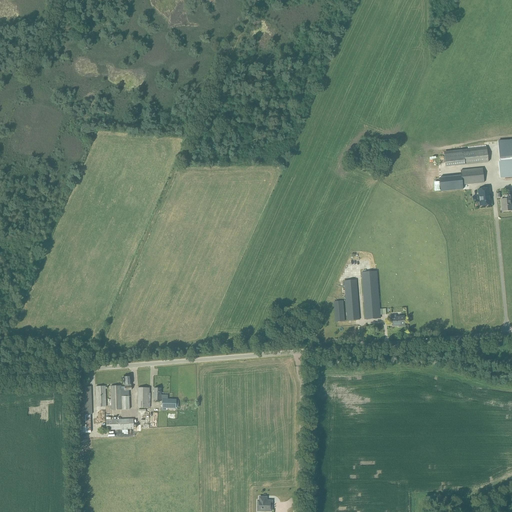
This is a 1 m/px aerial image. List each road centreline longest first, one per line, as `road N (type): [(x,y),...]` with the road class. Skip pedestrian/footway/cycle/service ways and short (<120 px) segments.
road 1 (unclassified): [(0,375),(511,334)]
road 2 (track): [(260,0),(89,367)]
road 3 (track): [(288,507),(300,493),(295,351)]
